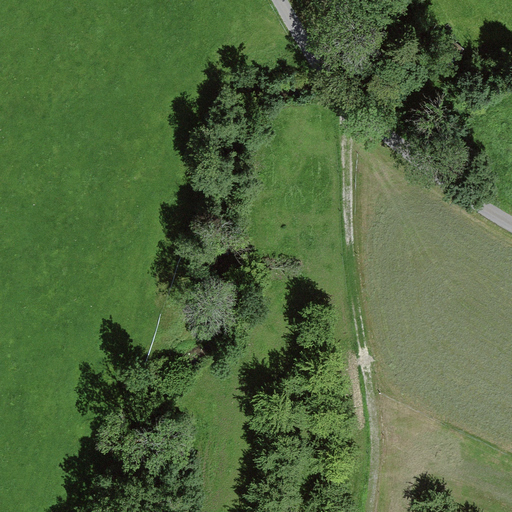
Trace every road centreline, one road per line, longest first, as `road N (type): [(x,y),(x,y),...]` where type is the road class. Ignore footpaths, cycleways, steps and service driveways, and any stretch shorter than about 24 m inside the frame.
road 1 (track): [(347,102),(355,285),(376,448),(370,511)]
road 2 (unclassified): [(278,0),(347,102),(511,224)]
